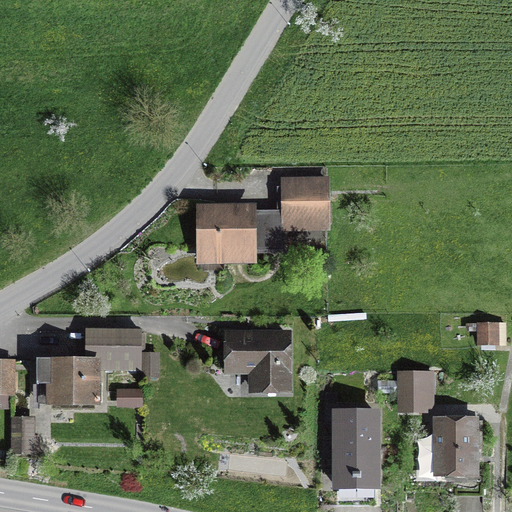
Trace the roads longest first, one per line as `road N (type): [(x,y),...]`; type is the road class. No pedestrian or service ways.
road 1 (unclassified): [(285,0),(203,138),(151,203),(97,251),(0,306)]
road 2 (tertiary): [(125,511),(0,492)]
